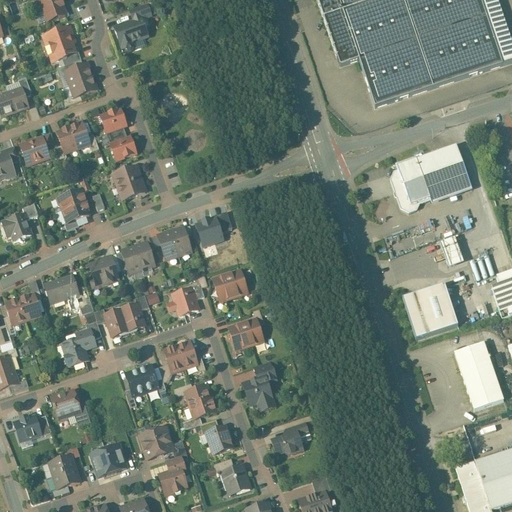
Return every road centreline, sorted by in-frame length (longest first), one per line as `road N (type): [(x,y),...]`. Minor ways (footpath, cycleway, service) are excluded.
road 1 (residential): [(0,406),(99,372),(114,353),(208,322),(255,467),(269,477),(282,511)]
road 2 (secondary): [(325,160),(442,511)]
road 3 (unclassified): [(325,160),(511,98)]
road 4 (residential): [(170,211),(0,285)]
road 5 (secondary): [(273,0),(325,160)]
road 6 (residential): [(325,160),(170,211)]
road 7 (residential): [(158,511),(145,475),(36,511)]
road 8 (residential): [(170,211),(133,105),(113,97)]
